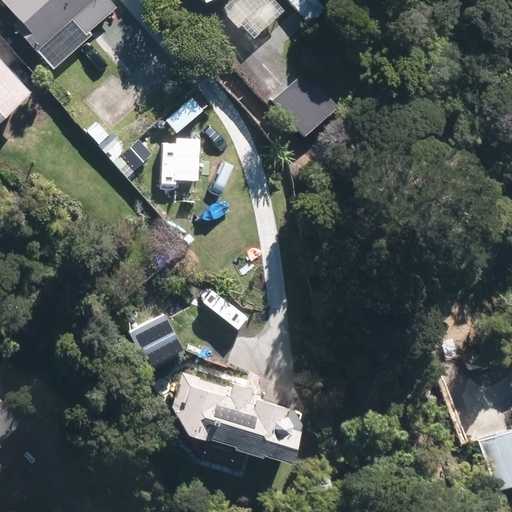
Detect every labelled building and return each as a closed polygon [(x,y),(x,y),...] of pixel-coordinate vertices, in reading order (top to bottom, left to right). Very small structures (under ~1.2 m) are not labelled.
[(109,7),(102,0),(0,0),(0,6),(37,48),(69,20),(80,32),(109,7)] [(265,0),(230,0),(220,8),(235,29),(239,26),(247,37),(277,15),(265,0)] [(306,0),(287,0),(307,22),(318,13),(306,0)] [(0,74),(0,110),(18,94),(0,74)] [(188,146),(161,146),(160,184),(187,184),(188,146)] [(163,318),(126,337),(143,371),(180,352),(163,318)] [(254,398),(183,377),(170,419),(180,441),(200,442),(277,466),(292,417),(252,405),(254,398)] [(0,442),(15,428),(0,412),(0,442)] [(511,435),(508,424),(472,437),(490,484),(511,476),(511,435)]
